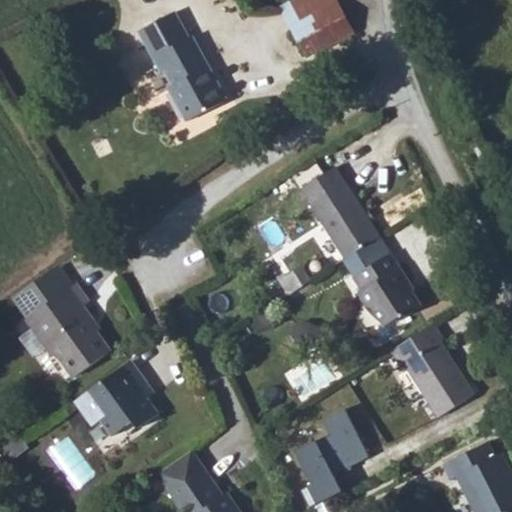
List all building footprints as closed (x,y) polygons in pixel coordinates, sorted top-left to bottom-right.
[(287,0),(272,10),(304,59),(353,27),(335,0),(287,0)] [(198,47),(175,10),(140,33),(166,73),(169,71),(178,84),(174,87),(195,119),(230,96),(209,65),(213,63),(201,44),(198,47)] [(346,265),(383,241),(340,174),(302,197),(346,265)] [(394,253),(353,279),(361,291),(356,294),(366,309),(371,306),(384,327),(404,315),(406,318),(423,308),(409,286),(413,283),(394,253)] [(76,291),(58,267),(13,300),(31,324),(76,291)] [(76,291),(31,324),(58,360),(63,357),(79,379),(113,353),(91,324),(95,321),(86,309),(92,304),(80,288),(76,291)] [(427,398),(465,377),(438,330),(395,355),(404,372),(410,368),(427,398)] [(134,365),(76,410),(94,433),(103,427),(115,443),(135,427),(141,435),(163,418),(146,396),(154,390),(134,365)] [(476,397),(465,377),(427,398),(439,419),(476,397)] [(476,397),(439,419),(449,436),(486,415),(476,397)] [(331,437),(293,453),(317,506),(351,491),(342,469),(367,457),(346,409),(323,419),(331,437)] [(479,511),(511,511),(511,465),(505,451),(493,456),(487,442),(448,461),(457,481),(463,478),(479,511)] [(199,460),(193,452),(162,473),(168,481),(199,460)] [(224,497),(199,460),(168,481),(189,511),(242,511),(229,493),(224,497)]
